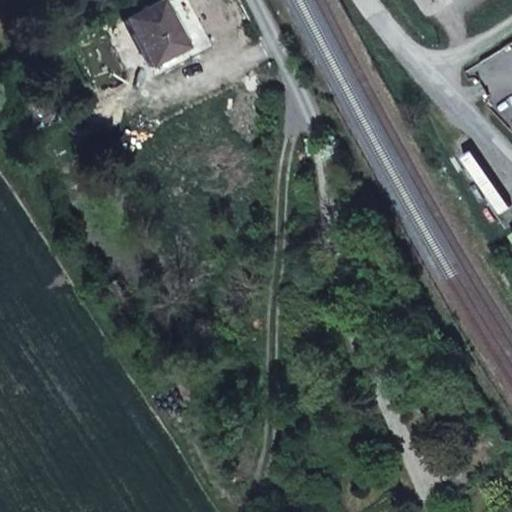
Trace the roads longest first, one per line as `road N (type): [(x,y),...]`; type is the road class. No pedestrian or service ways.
road 1 (residential): [(257,0),(319,129),(350,292),(432,500)]
road 2 (residential): [(370,0),(511,161)]
